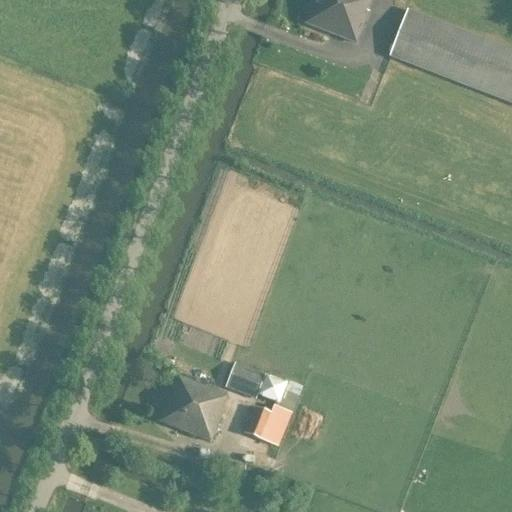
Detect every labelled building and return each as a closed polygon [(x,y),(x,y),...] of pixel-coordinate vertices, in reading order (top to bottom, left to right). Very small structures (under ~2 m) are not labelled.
[(315,0),(306,24),(358,44),(369,14),(367,13),(371,0),(315,0)] [(390,58),(511,105),(511,53),(408,13),(390,58)] [(256,401),(266,376),(236,364),(226,389),(256,401)] [(274,406),(271,414),(254,408),(244,435),(279,448),(292,414),(294,414),(302,391),(287,386),(288,384),(267,376),(259,397),(279,405),(279,408),(274,406)] [(221,411),(226,397),(178,378),(161,424),(212,443),(224,412),(221,411)]
